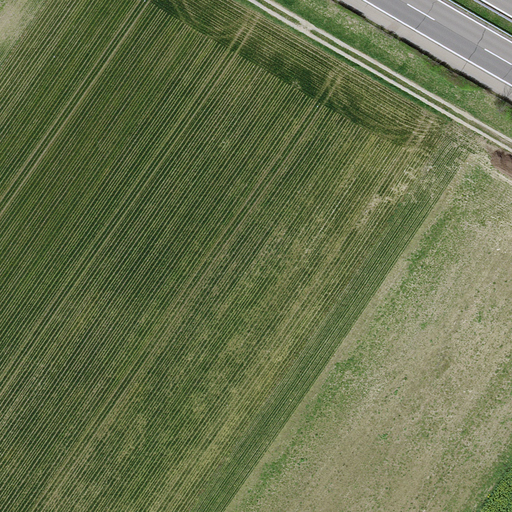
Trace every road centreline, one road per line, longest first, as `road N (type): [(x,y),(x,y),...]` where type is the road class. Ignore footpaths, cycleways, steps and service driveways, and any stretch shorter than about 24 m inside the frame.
road 1 (track): [(511,147),(278,8)]
road 2 (motorway): [(398,0),(511,65)]
